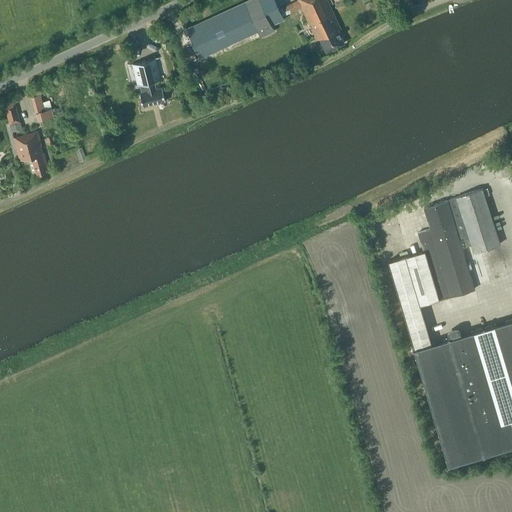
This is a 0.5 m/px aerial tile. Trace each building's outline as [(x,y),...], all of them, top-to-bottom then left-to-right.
[(187,29),(200,57),(246,36),(243,29),(257,23),(262,35),(273,30),(269,20),(279,16),(275,7),(267,10),(262,0),(249,0),(233,7),(187,29)] [(344,42),(338,29),(341,28),(327,0),(298,0),(317,39),(320,38),(326,51),(344,42)] [(166,78),(166,77),(159,79),(153,59),(161,57),(127,65),(127,66),(135,64),(140,84),(133,86),(133,87),(141,85),(143,92),(140,93),(144,107),(166,101),(163,87),(156,89),(154,81),(166,78)] [(52,107),(45,109),(40,93),(32,95),(38,120),(54,115),(52,107)] [(10,123),(20,120),(15,103),(5,105),(10,123)] [(42,146),(38,130),(13,137),(20,160),(28,157),(32,172),(36,171),(37,174),(46,172),(45,169),(48,168),(43,151),(42,152),(41,146),(42,146)] [(86,159),(82,147),(75,149),(80,161),(86,159)] [(482,187),(456,196),(456,197),(448,199),(424,207),(431,228),(418,232),(424,250),(388,261),(414,348),(448,464),(511,445),(511,318),(461,334),(459,328),(457,328),(455,328),(454,328),(452,329),(450,330),(449,331),(447,332),(449,337),(432,343),(420,305),(475,288),(462,248),(466,246),(465,245),(472,243),(474,252),(500,243),(482,187)] [(399,250),(408,250),(408,241),(399,240),(399,250)] [(389,255),(399,252),(397,245),(387,248),(389,255)]
